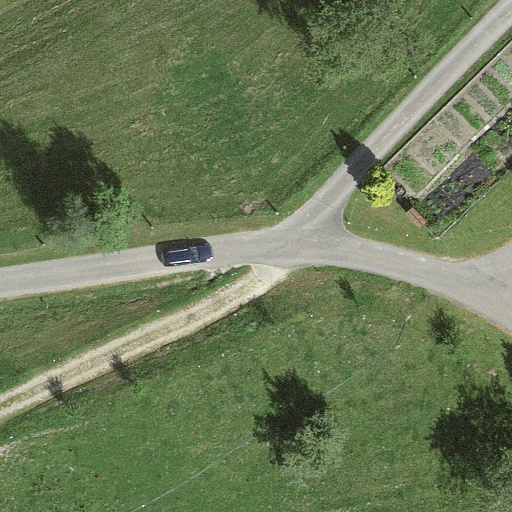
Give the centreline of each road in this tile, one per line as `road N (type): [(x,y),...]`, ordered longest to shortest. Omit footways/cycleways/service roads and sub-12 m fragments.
road 1 (track): [(0,284),(293,244),(401,265),(511,308)]
road 2 (track): [(0,409),(266,275),(293,244)]
